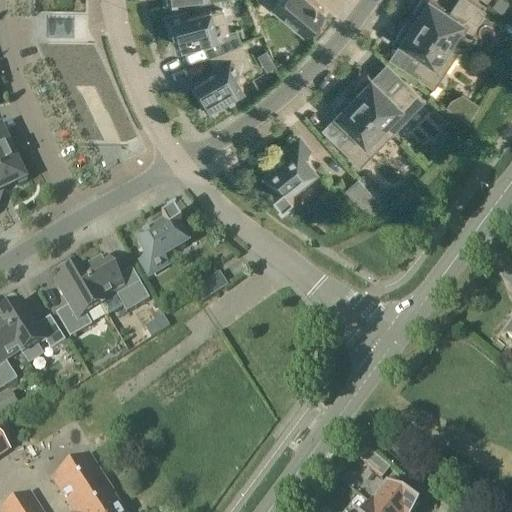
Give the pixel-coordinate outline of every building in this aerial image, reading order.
[(278,0),(272,7),(303,33),(311,23),(314,26),(323,15),(320,13),(323,9),(312,0),(278,0)] [(417,14),(415,18),(449,41),(466,15),(476,21),(484,9),(469,0),(456,0),(449,11),(432,0),(419,0),(412,10),(417,14)] [(495,0),(491,6),(501,13),(508,3),(503,0),(495,0)] [(209,38),(215,53),(241,42),(236,29),(228,31),(222,9),(211,12),(210,9),(187,15),(186,11),(166,16),(170,32),(174,31),(179,47),(209,38)] [(458,47),(449,41),(415,18),(412,23),(406,19),(395,36),(422,53),(410,70),(433,85),(458,47)] [(241,42),(215,53),(221,67),(194,83),(202,97),(198,99),(206,113),(224,103),(222,99),(243,87),(235,74),(252,64),(246,54),(241,42)] [(357,90),(354,94),(391,131),(423,99),(404,79),(389,94),(367,72),(353,86),(357,90)] [(391,131),(354,94),(350,98),(345,94),(332,108),(354,130),(340,144),(359,164),(391,131)] [(435,105),(397,140),(408,151),(446,117),(435,105)] [(0,163),(11,159),(9,155),(12,154),(6,142),(3,143),(0,136),(0,163)] [(298,141),(283,153),(285,156),(265,173),(276,186),(273,189),(282,200),(293,191),(291,188),(315,168),(304,154),(307,152),(298,141)] [(0,193),(16,186),(17,188),(26,184),(15,161),(12,162),(11,159),(0,163),(0,193)] [(382,205),(360,179),(347,191),(369,217),(382,205)] [(163,260),(186,247),(177,231),(181,229),(173,217),(161,224),(163,228),(136,244),(145,260),(141,262),(148,274),(165,264),(163,260)] [(79,270),(78,271),(101,310),(101,309),(99,304),(114,296),(126,316),(148,302),(131,272),(117,280),(106,261),(81,275),(79,270)] [(101,310),(78,271),(55,284),(69,308),(55,316),(69,340),(90,328),(85,319),(101,310)] [(224,290),(216,277),(192,292),(200,305),(224,290)] [(20,305),(0,318),(0,323),(28,367),(28,366),(38,360),(40,357),(39,354),(36,349),(44,343),(50,352),(64,343),(49,320),(35,329),(20,305)] [(162,319),(153,325),(159,334),(168,329),(162,319)] [(28,367),(0,323),(0,324),(0,325),(0,324),(0,392),(16,382),(4,363),(18,353),(27,367),(28,367)] [(511,324),(498,342),(511,352),(511,354),(509,359),(511,361),(511,324)] [(227,420),(185,355),(159,372),(200,437),(227,420)] [(10,394),(0,400),(0,411),(3,416),(18,406),(10,394)] [(0,459),(10,453),(0,438),(0,459)] [(368,453),(360,462),(371,474),(378,463),(368,453)] [(122,511),(86,456),(51,478),(72,511),(39,511),(27,493),(0,510),(0,511),(122,511)] [(417,511),(382,487),(369,505),(377,511),(417,511)]
